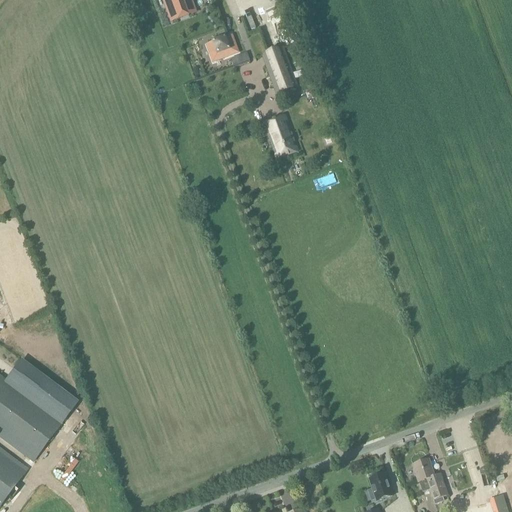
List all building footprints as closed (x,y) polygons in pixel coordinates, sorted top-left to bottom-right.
[(190,0),(164,0),(170,15),(193,7),(190,0)] [(232,36),(207,45),(213,62),(238,53),(232,36)] [(295,89),(281,49),(265,55),(279,94),(295,89)] [(285,117),(264,125),(277,160),(298,152),(285,117)] [(20,363),(5,384),(60,426),(76,405),(20,363)] [(0,437),(33,462),(60,426),(0,380),(0,437)] [(0,506),(24,475),(0,457),(0,506)] [(448,496),(441,475),(434,477),(429,462),(413,466),(423,493),(430,491),(435,506),(442,503),(444,500),(443,498),(448,496)] [(477,478),(482,487),(486,484),(481,475),(477,478)] [(376,500),(377,502),(392,497),(385,476),(370,481),(373,490),(368,492),(372,502),(376,500)] [(459,502),(467,506),(472,497),(463,493),(459,502)]
